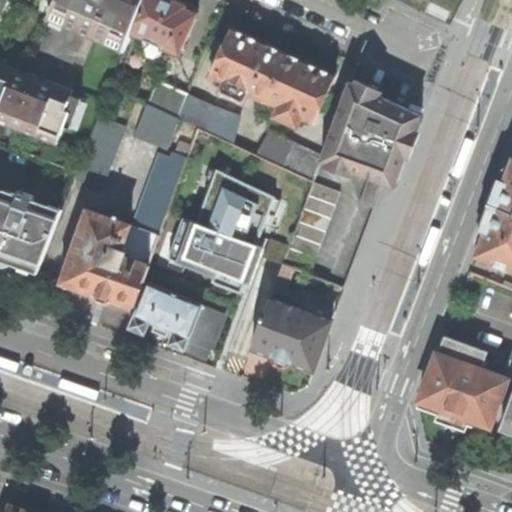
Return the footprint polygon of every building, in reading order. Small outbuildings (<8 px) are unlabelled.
[(55,0),(48,17),(125,51),(131,33),(143,0),(55,0)] [(181,0),(146,0),(131,33),(143,38),(139,48),(159,56),(163,47),(179,55),(199,11),(189,6),(190,4),(181,0)] [(252,36),(233,27),(211,75),(226,82),(222,91),(244,101),(248,92),(266,100),(285,53),(264,43),(265,42),(252,36)] [(306,62),(285,53),(266,100),(279,106),(275,114),(298,124),(302,116),(314,121),(337,75),(312,63),(307,61),(306,62)] [(0,121),(56,143),(69,111),(65,110),(72,89),(37,76),(0,62),(0,121)] [(179,118),(189,94),(147,74),(135,98),(147,103),(179,118)] [(386,98),(349,81),(322,154),(321,159),(369,176),(359,202),(372,207),(382,181),(395,186),(421,115),(410,109),(386,98)] [(240,115),(189,94),(179,118),(181,118),(201,127),(234,143),(240,115)] [(134,132),(168,147),(181,118),(179,118),(147,103),(134,132)] [(101,189),(125,125),(100,115),(75,179),(101,189)] [(259,154),(234,143),(201,127),(190,156),(303,209),(313,179),(259,154)] [(313,179),(321,159),(322,154),(294,141),(271,128),(259,154),(313,179)] [(472,137),(468,136),(454,172),(462,175),(464,171),(474,143),(476,139),(472,137)] [(161,235),(189,158),(174,152),(172,157),(161,153),(139,213),(140,215),(135,227),(91,211),(89,217),(87,217),(63,281),(91,291),(135,307),(161,235)] [(511,159),(494,206),(511,212),(511,159)] [(340,191),(315,182),(285,261),(311,271),(340,191)] [(0,260),(38,274),(62,209),(34,199),(35,195),(27,192),(20,190),(19,194),(0,187),(0,260)] [(511,212),(494,206),(485,231),(475,256),(495,263),(494,266),(507,271),(508,268),(511,269),(511,212)] [(440,221),(436,220),(422,257),(430,260),(432,255),(442,227),(444,223),(440,221)] [(283,264),(284,260),(262,252),(238,317),(260,326),(271,296),(273,291),(283,264)] [(212,344),(224,314),(202,306),(203,303),(190,298),(201,273),(178,264),(168,288),(149,281),(131,327),(144,332),(149,320),(155,322),(152,330),(167,336),(171,328),(173,329),(175,330),(170,342),(185,348),(186,347),(205,355),(210,344),(212,344)] [(295,268),(283,264),(273,291),(285,296),(295,268)] [(304,308),(271,296),(260,326),(252,347),(273,354),(272,358),(276,364),(280,365),(285,367),(290,365),(292,361),(314,368),(333,318),(304,308)] [(308,298),(304,308),(333,318),(336,308),(308,298)] [(457,420),(488,431),(507,378),(490,372),(498,354),(445,335),(418,407),(457,420)] [(0,361),(18,368),(21,360),(16,359),(0,352),(0,361)] [(63,381),(62,384),(99,398),(101,390),(97,388),(69,378),(64,377),(63,381)] [(511,396),(500,429),(511,433),(511,396)]
